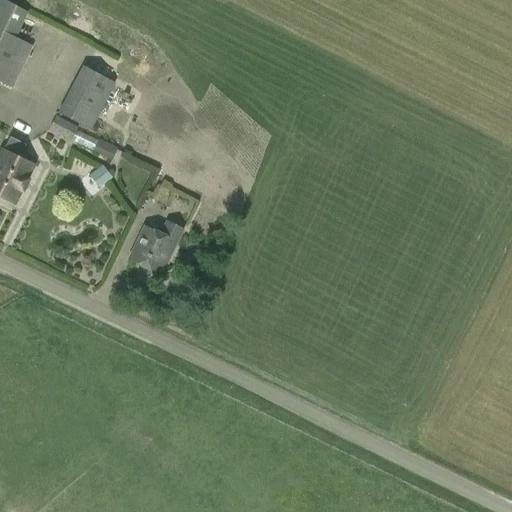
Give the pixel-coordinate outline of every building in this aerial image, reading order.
[(0,0),(0,80),(13,87),(33,45),(16,37),(28,11),(4,0),(0,0)] [(91,129),(115,82),(89,69),(82,65),(58,112),(79,123),(91,129)] [(112,159),(117,148),(76,130),(78,127),(55,116),(49,130),(112,159)] [(34,166),(18,158),(25,144),(10,137),(3,151),(2,150),(0,153),(0,196),(15,204),(34,166)] [(104,164),(91,174),(101,187),(114,177),(104,164)] [(171,254),(177,242),(184,227),(167,219),(160,234),(145,226),(129,260),(159,274),(169,253),(171,254)]
